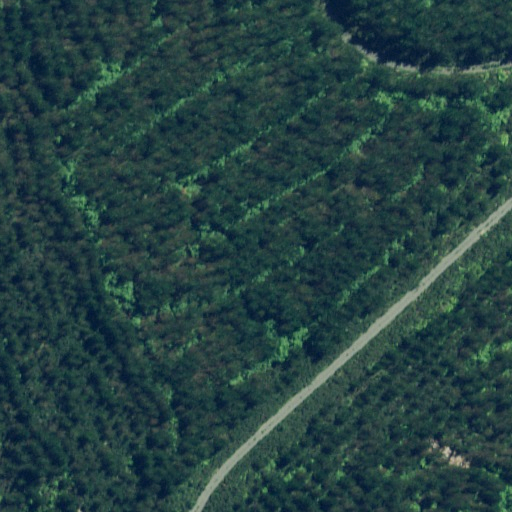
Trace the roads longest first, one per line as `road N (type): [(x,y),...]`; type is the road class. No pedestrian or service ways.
road 1 (track): [(511,204),(343,334),(232,466),(207,511)]
road 2 (track): [(343,0),(356,54),(511,48)]
